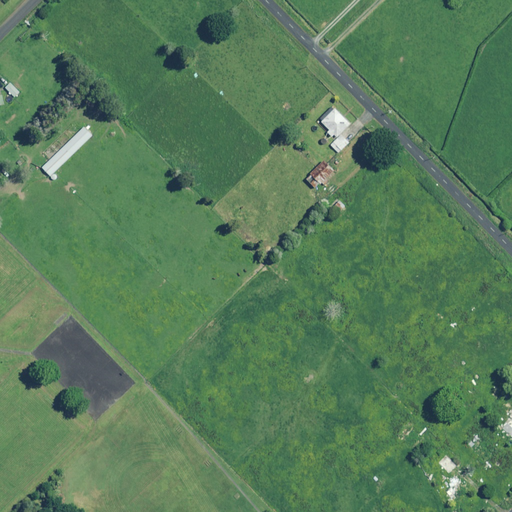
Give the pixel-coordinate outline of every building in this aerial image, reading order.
[(20,93),(10,82),(5,87),(15,98),(20,93)] [(320,119),(322,121),(321,122),(330,130),(327,132),(332,136),(334,134),(337,137),(350,124),(335,109),(333,111),(331,108),(320,119)] [(92,136),(84,127),(42,168),(50,176),(54,173),(92,136)] [(349,143),(341,135),(331,145),(338,153),(349,143)] [(312,175),(307,180),(314,188),(320,183),(321,184),(322,183),(324,185),(328,181),(326,179),(334,172),(324,161),(310,173),(312,175)] [(345,207),(337,199),(328,208),(336,216),(345,207)] [(511,411),(508,415),(511,419),(502,429),(511,439),(511,411)] [(421,436),(412,427),(401,438),(410,447),(421,436)] [(493,455),(478,441),(471,448),(485,463),(493,455)] [(457,467),(446,456),(439,463),(449,474),(457,467)] [(461,463),(458,467),(462,472),(466,469),(461,463)] [(471,489),(463,479),(458,483),(456,480),(444,491),(455,503),(471,489)] [(25,501),(21,497),(11,508),(15,511),(25,501)]
